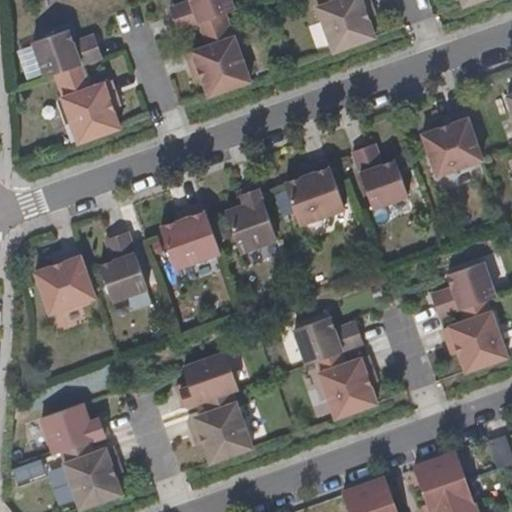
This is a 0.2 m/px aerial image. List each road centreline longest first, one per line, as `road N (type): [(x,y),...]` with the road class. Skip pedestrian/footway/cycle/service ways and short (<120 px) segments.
road 1 (residential): [(0,216),(511,36)]
road 2 (residential): [(511,404),(215,511)]
